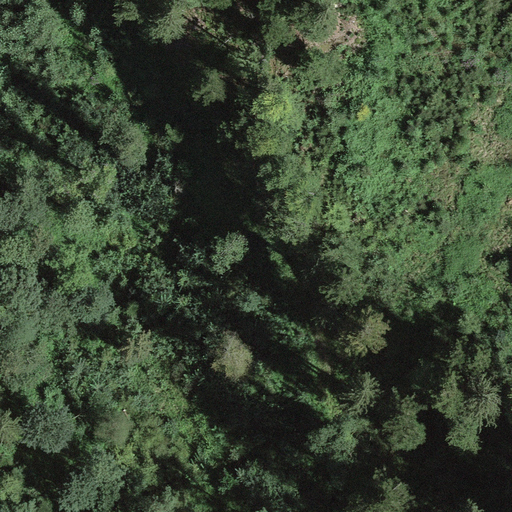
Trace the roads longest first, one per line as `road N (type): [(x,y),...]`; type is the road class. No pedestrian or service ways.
road 1 (track): [(363,511),(354,458),(291,274),(196,113),(111,0)]
road 2 (track): [(70,511),(0,395)]
